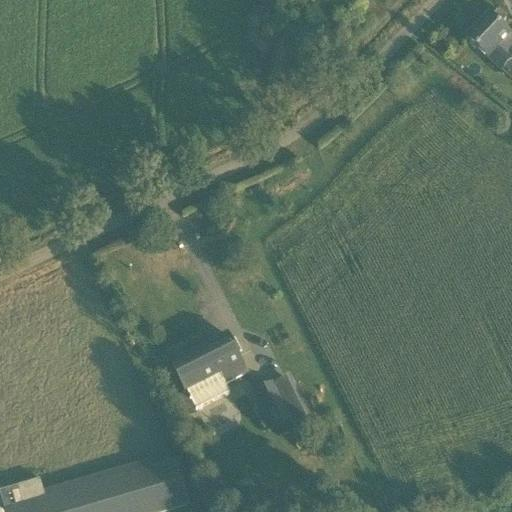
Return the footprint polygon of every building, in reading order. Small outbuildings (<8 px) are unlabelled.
[(500,28),(506,22),(506,18),(501,13),(497,14),(491,20),(489,18),(478,29),(479,31),(470,41),(468,40),(467,41),(486,61),(488,59),(502,73),(510,64),(511,63),(511,62),(511,61),(511,62),(511,61),(511,39),(509,37),(510,37),(500,28)] [(228,395),(224,387),(247,375),(227,337),(172,366),(194,412),(228,395)] [(312,423),(300,398),(289,377),(273,385),(272,384),(254,393),(273,432),(277,430),(289,424),(292,430),(293,432),(305,426),(312,423)] [(177,511),(190,509),(177,465),(155,471),(45,502),(43,494),(41,485),(0,496),(3,506),(3,507),(4,511),(177,511)] [(238,505),(238,511),(257,511),(256,503),(238,505)]
